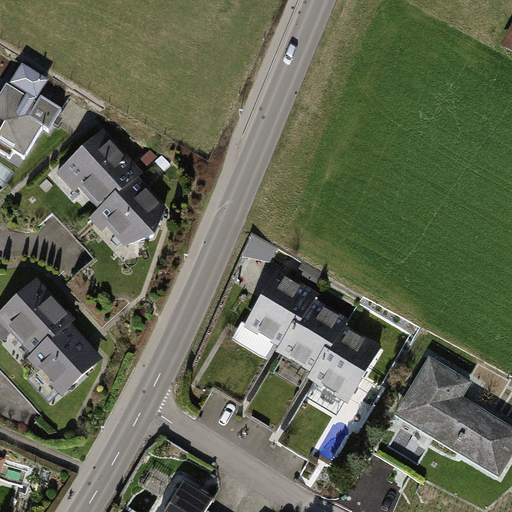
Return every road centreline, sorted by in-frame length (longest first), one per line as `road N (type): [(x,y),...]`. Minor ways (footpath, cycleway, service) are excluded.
road 1 (tertiary): [(318,0),(146,408)]
road 2 (residential): [(326,511),(146,408)]
road 3 (tertiary): [(146,408),(84,511)]
